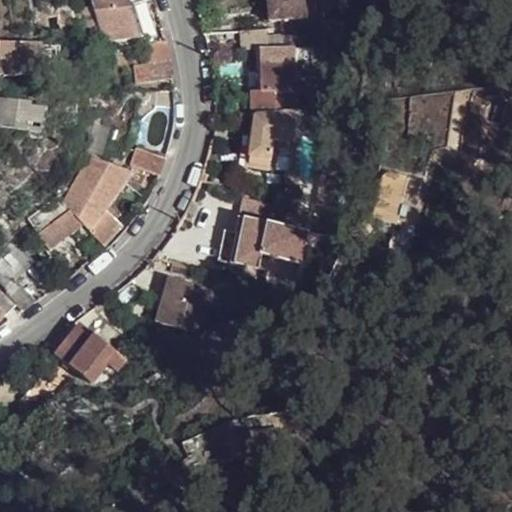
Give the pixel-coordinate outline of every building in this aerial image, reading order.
[(141,37),(129,0),(96,0),(98,8),(106,32),(107,38),(141,37)] [(129,0),(141,37),(148,37),(136,0),(129,0)] [(313,0),(283,0),(286,20),(316,15),(313,0)] [(106,32),(98,8),(82,13),(91,37),(106,32)] [(265,27),(237,32),(240,51),(268,46),(265,27)] [(35,44),(0,43),(0,75),(34,76),(35,44)] [(152,44),(129,45),(133,68),(140,67),(152,65),(169,61),(167,44),(154,44),(152,44)] [(253,96),(253,115),(258,114),(284,111),(300,109),(297,49),(263,51),(264,96),(253,96)] [(35,106),(0,100),(0,128),(1,130),(43,137),(47,111),(34,109),(35,106)] [(300,109),(284,111),(258,114),(250,161),(271,166),(275,140),(299,140),(302,109),(300,109)] [(109,131),(95,126),(87,151),(102,155),(109,131)] [(303,141),(299,140),(297,167),(289,167),(286,169),(284,174),(287,179),(292,181),(299,182),(303,141)] [(159,175),(163,161),(137,150),(130,167),(159,175)] [(77,197),(70,208),(86,226),(92,231),(106,249),(125,228),(118,221),(109,213),(108,212),(131,181),(134,176),(135,174),(114,163),(105,178),(94,197),(89,199),(87,203),(77,197)] [(94,197),(105,178),(90,168),(78,187),(94,197)] [(384,183),(375,220),(399,226),(410,179),(394,175),(384,183)] [(144,179),(134,176),(131,181),(142,185),(144,179)] [(0,191),(0,208),(4,211),(11,198),(0,191)] [(58,194),(26,219),(51,252),(52,251),(85,227),(86,226),(70,208),(58,194)] [(122,218),(112,209),(109,213),(118,221),(122,218)] [(308,237),(240,222),(236,237),(225,234),(218,265),(236,269),(246,270),(245,279),(258,282),(263,258),(302,268),(308,237)] [(94,238),(85,227),(52,251),(57,257),(79,241),(83,246),(94,238)] [(6,294),(21,312),(23,311),(34,303),(35,302),(15,281),(34,263),(13,239),(0,252),(0,282),(8,291),(6,294)] [(205,334),(218,290),(165,274),(154,310),(159,312),(157,319),(205,334)] [(0,291),(0,315),(7,323),(21,312),(0,291)] [(124,317),(115,329),(126,337),(135,325),(124,317)] [(90,337),(79,328),(53,360),(65,369),(90,337)] [(113,356),(90,337),(65,369),(88,387),(106,366),(113,356)] [(113,356),(106,366),(117,375),(124,365),(113,356)] [(280,455),(276,435),(267,437),(270,457),(280,455)] [(220,464),(270,457),(267,437),(267,436),(217,443),(220,464)]
